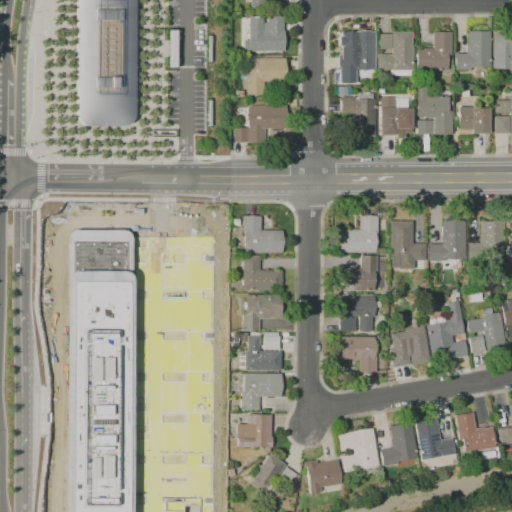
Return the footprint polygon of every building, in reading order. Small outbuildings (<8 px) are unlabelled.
[(129,114),(131,111),(131,107),(130,0),(71,0),(72,108),(73,112),(75,115),(78,117),(82,118),(122,118),(126,117),(129,114)] [(265,0),(265,10),(252,10),(252,0),(265,0)] [(286,54),(250,54),(250,52),(243,52),(243,34),(248,34),(248,18),(264,18),(264,30),(273,30),(273,31),(286,31),(286,54)] [(165,29),(174,29),(174,41),(165,41),(165,29)] [(490,30),(511,30),(511,69),(490,69),(490,30)] [(411,31),(411,70),(376,70),(376,54),(390,54),(390,31),(411,31)] [(450,31),(450,55),(445,55),(445,70),(415,70),(415,49),(421,49),(421,48),(432,48),(432,31),(450,31)] [(489,31),(489,70),(453,70),(453,53),(465,53),(465,44),(466,44),(466,31),(489,31)] [(338,72),(338,53),(350,53),(350,32),(374,32),(374,69),(355,69),(355,72),(338,72)] [(377,33),(390,33),(390,49),(377,49),(377,33)] [(165,41),(174,41),(174,54),(165,54),(165,41)] [(174,54),(174,66),(165,66),(165,54),(174,54)] [(266,96),(249,97),(248,60),(286,60),(287,83),(265,83),(266,96)] [(337,86),(346,86),(346,95),(337,95),(337,86)] [(415,87),(426,87),(426,96),(446,96),(446,110),(450,110),(450,134),(432,134),(432,118),(423,118),(423,116),(415,116),(415,87)] [(339,98),(355,98),(355,94),(372,94),(372,98),(374,98),(374,136),(350,136),(350,114),(339,114),(339,98)] [(409,108),(409,130),(396,130),(396,134),(378,134),(378,97),(392,97),(392,108),(409,108)] [(494,100),(509,100),(509,98),(511,98),(511,133),(509,133),(509,112),(494,112),(494,100)] [(234,144),(234,129),(248,129),(248,127),(250,127),(250,107),(287,107),(287,130),(266,130),(266,144),(234,144)] [(488,107),(488,133),(469,133),(469,129),(456,129),(456,107),(488,107)] [(507,116),(507,133),(492,133),(492,116),(507,116)] [(430,120),(430,135),(414,135),(414,120),(430,120)] [(374,253),(337,253),(332,229),(358,229),(358,215),(376,215),(376,234),(374,234),(374,253)] [(244,218),(262,218),(262,232),(283,232),(283,254),(244,255),(244,218)] [(388,221),(411,221),(411,244),(424,244),(424,260),(412,260),(412,268),(398,268),(390,268),(390,260),(388,260),(388,221)] [(463,221),(463,261),(427,261),(427,243),(440,243),(440,221),(463,221)] [(499,221),(499,258),(467,258),(467,243),(479,243),(479,221),(499,221)] [(503,222),(511,222),(511,267),(503,267),(503,222)] [(129,511),(129,415),(129,241),(128,238),(127,234),(124,231),(120,230),(117,229),(75,229),(72,230),(68,232),(66,235),(64,239),(64,242),(64,416),(63,511),(129,511)] [(375,255),(375,271),(373,271),(373,292),(336,292),(336,268),(350,268),(350,267),(359,267),(359,255),(375,255)] [(260,257),(260,272),(282,272),(282,291),(243,291),(243,271),(244,271),(244,257),(260,257)] [(373,288),(381,289),(382,262),(374,262),(373,288)] [(260,333),(243,333),(244,317),(245,317),(245,296),(282,297),(281,320),(269,320),(260,320),(260,333)] [(372,297),(372,316),(370,316),(370,331),(357,331),(357,316),(336,316),(336,297),(372,297)] [(498,301),(511,298),(511,324),(502,326),(498,301)] [(424,325),(438,323),(438,320),(447,319),(444,302),(457,300),(462,333),(450,335),(451,342),(463,340),(466,355),(429,361),(424,325)] [(498,313),(503,349),(484,352),(481,330),(466,333),(464,320),(479,318),(479,316),(498,313)] [(338,317),(353,317),(353,331),(338,331),(338,317)] [(421,326),(427,363),(410,366),(408,355),(406,355),(408,365),(391,367),(388,348),(391,348),(389,334),(403,332),(403,328),(421,326)] [(260,338),(260,352),(264,352),(264,334),(279,334),(279,338),(280,338),(280,353),(281,353),(281,372),(245,371),(245,353),(248,353),(248,338),(260,338)] [(467,337),(480,335),(482,350),(469,352),(467,337)] [(337,336),(373,337),(373,356),(375,356),(375,373),(357,372),(357,360),(337,359),(337,336)] [(282,375),(281,398),(260,398),(260,411),(242,411),(242,394),(244,394),(245,375),(282,375)] [(511,403),(511,443),(499,445),(496,430),(510,428),(509,425),(508,425),(507,419),(508,419),(506,405),(511,403)] [(453,415),(471,412),(473,429),(482,427),(483,429),(491,427),(494,448),(463,452),(461,439),(457,439),(453,415)] [(248,416),(272,417),(271,439),(273,439),(273,449),(238,449),(238,426),(248,426),(248,416)] [(413,422),(435,418),(438,440),(451,438),(454,454),(419,459),(413,422)] [(410,422),(416,460),(381,466),(378,449),(390,447),(386,426),(410,422)] [(370,428),(376,466),(341,471),(339,456),(352,454),(351,448),(338,450),(336,434),(370,428)] [(250,486),(271,456),(286,466),(285,467),(298,476),(279,502),(266,495),(265,496),(250,486)] [(338,462),(342,485),(321,489),(322,493),(311,495),(305,464),(317,462),(318,465),(338,462)]
